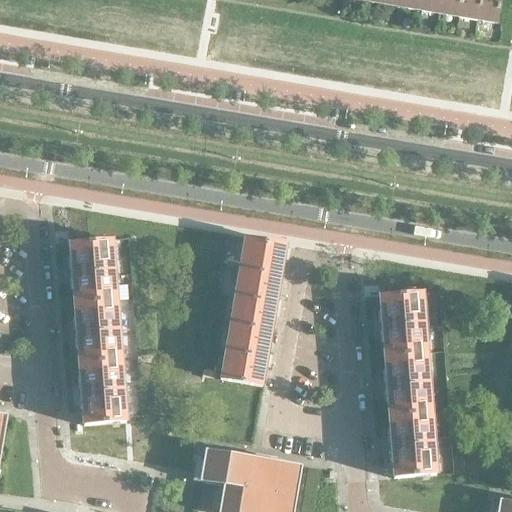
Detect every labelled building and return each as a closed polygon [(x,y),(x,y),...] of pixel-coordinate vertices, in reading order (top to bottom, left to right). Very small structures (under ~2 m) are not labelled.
[(419,12),(420,0),(382,0),(381,5),(419,12)] [(457,18),(459,0),(420,0),(419,12),(457,18)] [(496,25),(499,0),(459,0),(457,18),(496,25)] [(280,278),(283,257),(285,246),(244,239),(238,271),(280,278)] [(116,302),(113,272),(111,241),(69,244),(73,305),(116,302)] [(270,332),(276,300),(280,278),(238,271),(229,325),(270,332)] [(425,355),(423,324),(421,294),(378,297),(383,358),(425,355)] [(120,362),(118,332),(116,302),(73,305),(78,365),(120,362)] [(261,388),(267,354),(270,332),(229,325),(220,381),(261,388)] [(430,414),(428,385),(425,355),(383,358),(388,418),(430,414)] [(125,424),(123,392),(120,362),(78,365),(83,427),(125,424)] [(435,477),(432,445),(430,414),(388,418),(392,480),(435,477)] [(293,511),(301,468),(204,451),(199,483),(222,487),(220,501),(218,511),(293,511)] [(511,511),(511,503),(498,501),(496,511),(511,511)]
